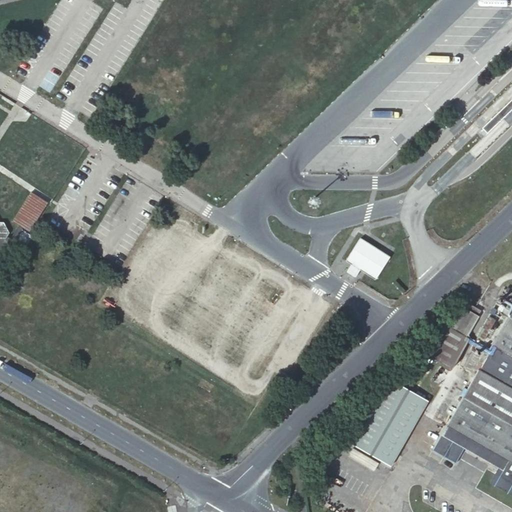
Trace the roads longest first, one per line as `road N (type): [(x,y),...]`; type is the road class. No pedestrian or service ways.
road 1 (unclassified): [(511,217),(217,496)]
road 2 (secondary): [(0,369),(217,496)]
